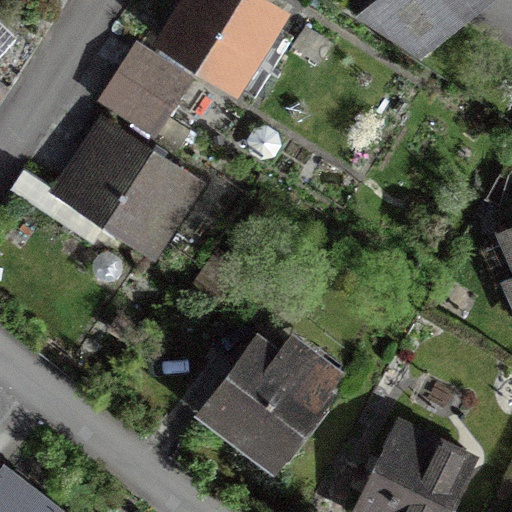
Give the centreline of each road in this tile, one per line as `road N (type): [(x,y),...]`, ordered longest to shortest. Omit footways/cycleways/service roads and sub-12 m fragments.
road 1 (residential): [(0,350),(200,511)]
road 2 (residential): [(110,0),(0,159)]
